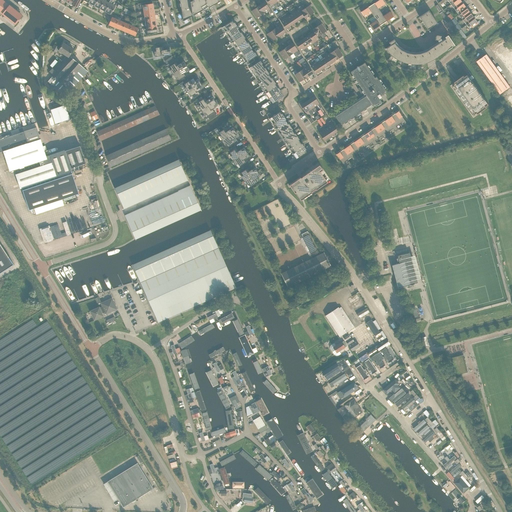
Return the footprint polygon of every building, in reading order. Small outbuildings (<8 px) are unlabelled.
[(19,14),(1,0),(0,0),(0,11),(13,22),(19,14)] [(99,9),(103,0),(96,0),(94,6),(99,9)] [(104,11),(109,3),(105,1),(106,0),(103,0),(99,9),(104,11)] [(110,0),(109,3),(104,11),(111,15),(115,7),(111,4),(112,1),(110,0)] [(192,0),(190,1),(190,0),(179,0),(183,21),(208,7),(208,8),(220,1),(218,0),(192,0)] [(377,14),(381,12),(378,8),(385,4),(382,0),(379,0),(371,5),(377,14)] [(455,10),(462,4),(461,2),(459,0),(456,0),(451,5),(455,10)] [(260,5),(265,12),(268,10),(270,14),(272,13),(265,2),(260,5)] [(302,5),(310,16),(314,13),(309,5),(306,7),(304,4),(302,5)] [(458,15),(466,9),(465,7),(462,4),(455,10),(458,15)] [(260,5),(256,8),(263,19),(265,18),(263,14),(265,12),(260,5)] [(305,19),(310,16),(302,5),(301,6),(303,10),(300,11),(305,19)] [(374,17),(377,14),(371,5),(361,12),(364,17),(371,13),(374,17)] [(261,20),(263,19),(256,8),(251,11),(256,18),(259,17),(261,20)] [(300,11),(299,9),(296,11),(294,8),(292,9),(299,20),(304,17),(305,19),(300,11)] [(295,23),(299,20),(292,9),(290,10),(292,14),(290,15),(295,23)] [(462,20),(470,14),(469,12),(466,9),(458,15),(462,20)] [(423,23),(433,17),(429,10),(419,17),(422,22),(423,23)] [(377,14),(383,24),(393,17),(390,12),(383,16),(381,12),(377,14)] [(295,23),(290,15),(287,17),(285,14),(283,15),(290,26),(295,23)] [(373,30),(383,24),(377,14),(374,17),(376,21),(369,25),(373,30)] [(466,25),(474,19),(472,18),(473,17),(470,14),(462,20),(466,25)] [(286,29),(290,26),(283,15),(281,16),(284,20),(281,22),(286,29)] [(433,17),(423,23),(424,25),(428,30),(437,23),(433,17)] [(474,19),(466,25),(470,30),(478,24),(476,23),(477,22),(474,19)] [(225,33),(236,26),(232,20),(222,27),(225,33)] [(276,28),(281,35),(285,32),(278,21),(276,23),(279,26),(276,28)] [(317,27),(324,38),(326,40),(328,39),(326,36),(324,33),(326,31),(321,24),(317,27)] [(228,38),(239,31),(236,26),(225,33),(228,38)] [(281,35),(276,28),(273,30),(271,26),(269,27),(276,38),(281,35)] [(272,41),(276,38),(269,27),(267,29),(270,32),(267,34),(272,41)] [(322,39),(324,38),(317,27),(312,30),(314,32),(317,37),(320,35),(322,39)] [(232,43),(242,36),(239,31),(228,38),(232,43)] [(319,39),(317,37),(314,32),(309,35),(317,46),(318,45),(316,41),(319,39)] [(319,49),(317,46),(309,35),(305,38),(310,45),(313,43),(317,50),(319,49)] [(441,40),(440,39),(441,36),(437,35),(436,35),(436,36),(435,36),(435,40),(437,43),(428,48),(422,51),(416,52),(410,52),(404,50),(399,47),(396,42),(394,39),(389,43),(390,45),(385,49),(386,50),(387,51),(387,52),(388,52),(389,53),(391,55),(393,57),(395,58),(396,59),(397,60),(398,60),(399,61),(400,61),(401,62),(402,62),(403,63),(406,63),(408,64),(409,64),(412,64),(414,65),(417,65),(419,64),(421,64),(422,64),(424,63),(425,63),(428,62),(430,61),(431,61),(433,59),(434,59),(454,45),(448,35),(441,40)] [(235,48),(246,41),(242,36),(232,43),(235,48)] [(307,47),(310,45),(305,38),(300,41),(308,52),(309,51),(307,47)] [(238,53),(249,46),(246,41),(235,48),(238,53)] [(306,53),(308,52),(300,41),(296,44),(301,51),(304,50),(306,53)] [(511,72),(511,51),(511,52),(504,42),(495,49),(511,72)] [(82,66),(69,56),(73,49),(63,43),(58,51),(66,56),(62,61),(60,59),(58,62),(48,73),(52,76),(48,82),(51,83),(49,85),(54,88),(54,89),(65,95),(66,93),(67,94),(88,71),(82,66)] [(288,46),(293,54),(296,52),(298,55),(300,54),(293,43),(288,46)] [(56,53),(59,48),(54,44),(51,50),(56,53)] [(242,58),(252,51),(249,46),(238,53),(242,58)] [(290,55),(293,54),(288,46),(284,49),(293,63),(294,61),(293,59),(290,55)] [(163,50),(163,47),(155,48),(156,51),(154,52),(155,57),(171,54),(170,49),(163,50)] [(331,48),(338,59),(343,55),(338,48),(335,50),(333,47),(331,48)] [(334,62),(338,59),(331,48),(329,49),(331,52),(329,54),(334,62)] [(293,63),(284,49),(279,52),(284,60),(287,58),(289,61),(291,64),(293,63)] [(252,51),(242,58),(245,63),(256,56),(252,51)] [(334,62),(329,54),(326,56),(324,53),(322,54),(329,65),(334,62)] [(325,68),(329,65),(322,54),(320,55),(323,58),(320,60),(325,68)] [(500,94),(510,87),(486,55),(477,62),(500,94)] [(325,68),(320,60),(317,62),(315,59),(313,60),(320,71),(325,68)] [(316,74),(320,71),(313,60),(311,61),(314,64),(311,66),(316,74)] [(173,74),(186,65),(183,61),(178,65),(176,62),(170,66),(171,69),(170,70),(172,73),(172,74),(173,74)] [(252,73),(263,66),(259,61),(249,68),(252,73)] [(303,69),(308,76),(313,73),(306,62),(304,63),(306,67),(303,69)] [(374,78),(364,63),(350,72),(360,87),(357,89),(362,97),(359,99),(360,100),(356,103),(355,101),(353,103),(354,104),(350,107),(349,105),(346,107),(347,108),(343,111),(343,110),(340,111),(341,112),(337,115),(336,114),(334,115),(341,125),(366,109),(366,108),(369,106),(370,108),(373,106),(373,107),(381,101),(378,97),(386,92),(376,77),(374,78)] [(186,65),(173,74),(173,75),(175,79),(177,78),(179,80),(185,76),(183,73),(189,70),(186,65)] [(256,78),(266,71),(263,66),(252,73),(256,78)] [(296,68),(297,68),(295,66),(293,67),(295,70),(297,73),(294,75),(299,82),(304,79),(296,68)] [(308,76),(303,69),(300,71),(298,67),(297,68),(296,68),(304,79),(308,76)] [(259,83),(269,76),(266,71),(256,78),(259,83)] [(489,104),(467,75),(465,77),(464,76),(455,82),(456,84),(454,84),(476,114),(477,113),(478,114),(487,108),(486,106),(489,104)] [(262,88),(273,81),(269,76),(259,83),(262,88)] [(187,92),(200,83),(197,79),(192,83),(190,80),(184,84),(186,87),(184,88),(186,91),(187,92)] [(266,93),(276,86),(273,81),(262,88),(266,93)] [(200,83),(187,92),(187,93),(188,93),(190,96),(191,95),(193,98),(197,96),(199,94),(198,91),(203,88),(200,83)] [(269,98),(280,91),(276,86),(266,93),(269,98)] [(280,91),(269,98),(273,103),(283,96),(280,91)] [(309,100),(314,107),(317,105),(320,109),(321,107),(314,96),(309,100)] [(201,110),(215,101),(212,97),(206,100),(204,98),(203,99),(200,101),(198,102),(200,105),(198,106),(201,109),(201,110)] [(312,109),(314,107),(309,100),(305,102),(312,113),(314,112),(312,109)] [(215,101),(201,110),(202,111),(204,114),(206,113),(208,116),(214,112),(212,109),(217,105),(215,101)] [(311,115),(312,113),(305,102),(300,106),(305,113),(308,111),(311,115)] [(55,124),(70,119),(65,105),(50,109),(55,124)] [(101,141),(159,115),(155,106),(97,131),(101,141)] [(393,114),(399,124),(403,122),(405,124),(407,123),(399,111),(397,112),(396,112),(393,114)] [(273,124),(283,117),(280,112),(269,119),(273,124)] [(396,126),(399,124),(393,114),(389,116),(390,117),(388,118),(396,130),(398,129),(396,126)] [(276,129),(286,122),(283,117),(273,124),(276,129)] [(395,132),(396,130),(388,118),(386,120),(386,119),(382,121),(389,131),(393,129),(395,132)] [(328,127),(333,135),(337,131),(330,121),(328,122),(331,125),(328,127)] [(386,134),(389,131),(382,121),(379,124),(378,126),(386,138),(388,136),(386,134)] [(279,134),(290,127),(286,122),(276,129),(279,134)] [(333,135),(328,127),(325,129),(323,125),(321,127),(328,138),(333,135)] [(384,139),(386,138),(378,126),(376,127),(375,126),(372,128),(379,138),(382,136),(384,139)] [(222,141),(235,132),(232,127),(227,131),(225,128),(219,132),(221,135),(219,136),(221,140),(222,141)] [(283,139),(293,132),(290,127),(279,134),(283,139)] [(324,141),(328,138),(321,127),(319,128),(322,131),(319,133),(324,141)] [(46,156),(40,139),(37,128),(24,132),(0,139),(0,152),(3,151),(10,171),(15,169),(16,174),(15,174),(20,189),(22,188),(23,190),(22,190),(29,210),(79,194),(71,172),(79,169),(78,166),(86,163),(80,146),(65,151),(64,150),(46,156)] [(375,141),(379,138),(372,128),(368,131),(369,132),(367,133),(376,145),(377,144),(375,141)] [(111,167),(171,140),(166,129),(106,156),(111,167)] [(235,132),(222,141),(225,145),(226,144),(228,146),(234,142),(233,140),(238,136),(235,132)] [(286,144),(296,137),(293,132),(283,139),(286,144)] [(374,146),(376,145),(367,133),(366,134),(365,133),(361,136),(368,145),(372,143),(374,146)] [(365,148),(368,145),(361,136),(358,138),(358,139),(357,140),(365,152),(367,151),(365,148)] [(289,149),(300,142),(296,137),(286,144),(289,149)] [(363,153),(365,152),(357,140),(355,141),(355,140),(351,143),(358,153),(361,150),(363,153)] [(293,154),(303,147),(300,142),(289,149),(293,154)] [(354,155),(358,153),(351,143),(347,145),(348,146),(346,147),(355,159),(356,158),(354,155)] [(303,147),(293,154),(296,159),(307,152),(303,147)] [(353,160),(355,159),(346,147),(345,148),(344,147),(341,150),(348,160),(351,157),(353,160)] [(233,161),(246,152),(243,148),(238,151),(236,149),(230,153),(232,156),(230,157),(233,160),(232,160),(233,161)] [(344,162),(348,160),(341,150),(337,152),(338,153),(336,155),(344,166),(346,165),(344,162)] [(246,152),(233,161),(234,162),(236,165),(238,164),(239,167),(246,163),(244,160),(249,156),(246,152)] [(124,209),(188,180),(179,160),(115,188),(124,209)] [(327,182),(322,174),(324,172),(322,170),(319,165),(301,177),(300,177),(291,183),(289,185),(291,188),(295,193),(300,200),(327,182)] [(244,181),(257,172),(254,167),(249,171),(246,166),(243,168),(244,170),(241,173),(243,175),(241,176),(243,180),(244,181)] [(257,172),(244,181),(247,185),(248,184),(250,186),(256,182),(255,180),(260,176),(257,172)] [(135,239),(201,210),(190,186),(178,191),(178,192),(125,215),(135,239)] [(271,206),(280,203),(279,200),(268,203),(270,210),(273,209),(271,206)] [(57,232),(60,237),(69,231),(64,222),(60,225),(62,227),(56,230),(58,232),(57,232)] [(151,325),(229,290),(204,233),(126,268),(151,325)] [(320,254),(309,234),(302,237),(310,254),(312,258),(281,274),(288,287),(331,266),(324,252),(320,254)] [(0,273),(13,264),(0,243),(0,273)] [(398,288),(415,284),(407,253),(397,256),(399,263),(392,265),(398,288)] [(361,322),(372,317),(359,293),(348,298),(361,322)] [(116,309),(112,299),(101,304),(103,306),(99,308),(91,311),(94,320),(103,316),(102,314),(105,312),(106,314),(116,309)] [(341,306),(325,317),(340,338),(356,328),(341,306)] [(231,314),(219,320),(221,323),(233,317),(231,314)] [(244,334),(237,320),(233,322),(239,336),(244,334)] [(212,324),(198,331),(200,335),(214,328),(212,324)] [(343,338),(353,352),(360,347),(356,341),(355,342),(349,334),(343,338)] [(182,349),(195,340),(192,335),(179,344),(182,349)] [(252,351),(247,338),(242,340),(248,353),(252,351)] [(389,345),(390,344),(389,343),(387,339),(375,347),(378,351),(386,345),(387,346),(388,345),(388,344),(389,345)] [(347,346),(343,341),(341,342),(333,347),(335,350),(332,352),(334,354),(334,355),(335,355),(336,356),(337,356),(338,356),(338,355),(341,354),(339,351),(345,347),(347,346)] [(386,358),(389,362),(393,359),(385,347),(381,350),(384,355),(383,356),(385,359),(386,358)] [(185,364),(191,362),(186,349),(181,351),(185,364)] [(208,363),(223,355),(220,352),(205,360),(208,363)] [(238,366),(242,364),(237,352),(233,354),(238,366)] [(378,364),(380,368),(385,365),(377,353),(372,356),(376,361),(375,362),(377,365),(378,364)] [(456,375),(468,372),(463,355),(451,358),(456,375)] [(349,367),(343,359),(339,362),(344,370),(349,367)] [(370,370),(372,374),(377,371),(369,359),(364,362),(368,367),(367,368),(369,371),(370,370)] [(258,374),(263,372),(258,361),(253,363),(258,374)] [(337,363),(323,372),(327,378),(341,369),(337,363)] [(356,367),(364,379),(368,376),(366,372),(367,372),(365,369),(364,370),(360,364),(356,367)] [(207,369),(207,370),(215,386),(216,386),(218,386),(218,385),(210,369),(209,368),(208,368),(207,369)] [(199,388),(194,373),(189,374),(194,390),(199,388)] [(343,380),(347,377),(345,373),(331,382),(334,386),(338,383),(339,385),(344,382),(343,380)] [(247,389),(251,385),(245,374),(240,376),(247,389)] [(273,394),(277,391),(267,380),(263,383),(273,394)] [(387,389),(390,392),(395,388),(397,390),(400,388),(398,385),(401,383),(398,380),(387,389)] [(345,396),(358,387),(354,381),(340,390),(345,396)] [(394,397),(391,399),(394,402),(406,393),(402,388),(394,394),(394,397)] [(248,391),(256,407),(261,405),(253,389),(248,391)] [(217,393),(226,409),(230,407),(221,391),(217,393)] [(201,410),(205,409),(200,392),(196,393),(201,410)] [(338,403),(341,407),(349,401),(353,398),(350,395),(338,403)] [(397,406),(408,397),(406,395),(395,403),(397,406)] [(421,403),(423,402),(420,399),(416,395),(414,397),(418,401),(417,401),(419,405),(421,403)] [(418,405),(413,398),(401,406),(404,410),(410,405),(413,409),(418,405)] [(354,399),(345,406),(354,418),(360,414),(355,408),(358,406),(354,399)] [(340,413),(346,409),(344,407),(343,405),(341,407),(337,409),(340,413)] [(258,408),(263,418),(267,416),(262,406),(258,408)] [(212,430),(207,412),(202,413),(207,431),(212,430)] [(375,420),(370,415),(366,419),(367,420),(361,426),(365,430),(375,420)] [(258,429),(265,425),(260,416),(253,420),(258,429)] [(431,426),(433,424),(428,417),(425,419),(431,426)] [(283,436),(273,418),(266,422),(277,439),(283,436)] [(426,423),(424,419),(413,428),(416,432),(426,423)] [(418,433),(420,436),(423,433),(425,434),(431,429),(429,428),(430,427),(428,425),(418,433)] [(443,440),(446,438),(437,427),(434,430),(437,433),(443,440)] [(226,432),(225,428),(211,432),(213,437),(226,432)] [(432,431),(423,440),(426,442),(428,440),(430,442),(434,438),(432,436),(435,433),(432,431)] [(302,432),(297,434),(308,455),(312,452),(302,432)] [(291,453),(283,441),(279,443),(287,455),(291,453)] [(242,451),(239,455),(254,468),(258,464),(242,451)] [(221,468),(235,460),(232,454),(217,461),(221,468)] [(451,463),(457,458),(454,455),(443,465),(446,467),(448,466),(449,468),(453,465),(451,463)] [(314,457),(309,460),(320,476),(326,471),(314,457)] [(304,473),(294,459),(293,459),(292,460),(291,461),(301,475),(302,475),(304,474),(304,473)] [(123,507),(153,489),(137,463),(107,482),(123,507)] [(450,471),(452,474),(455,472),(457,475),(462,471),(459,468),(462,466),(460,463),(450,471)] [(254,471),(266,482),(271,478),(259,466),(254,471)] [(224,469),(218,470),(224,486),(229,485),(224,469)] [(275,470),(272,473),(279,480),(282,477),(275,470)] [(466,480),(468,477),(462,471),(460,473),(466,480)] [(339,490),(326,473),(320,477),(333,494),(339,490)] [(470,487),(460,477),(454,482),(464,493),(470,487)] [(324,494),(312,478),(305,483),(317,500),(324,494)] [(275,481),(270,484),(281,496),(286,492),(275,481)] [(458,497),(463,493),(457,487),(452,491),(458,497)] [(266,497),(258,489),(255,491),(264,500),(266,497)] [(296,508),(289,494),(285,496),(292,510),(296,508)] [(356,511),(347,498),(343,501),(350,511),(356,511)]
